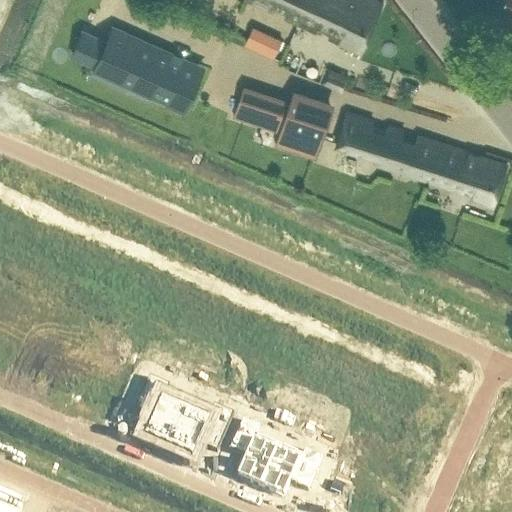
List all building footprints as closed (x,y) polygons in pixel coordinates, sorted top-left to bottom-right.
[(298,22),(308,0),(251,0),(274,10),(277,5),(287,11),(285,16),(298,22)] [(378,0),(308,0),(298,22),(315,30),(318,25),(330,30),(329,36),(360,51),(383,2),(378,0)] [(511,0),(496,0),(495,3),(511,8),(511,0)] [(165,101),(181,108),(198,69),(160,52),(162,48),(114,26),(97,64),(123,76),(120,81),(153,95),(165,101)] [(102,41),(82,32),(72,53),(92,62),(102,41)] [(274,56),(282,39),(268,32),(260,49),(274,56)] [(290,103),(243,87),(234,113),(281,129),(276,142),(314,155),(330,109),(292,97),(290,103)] [(385,130),(373,126),(375,120),(347,111),(337,143),(376,156),(375,162),(412,176),(413,175),(471,195),(471,199),(494,206),(505,161),(417,133),(415,140),(402,136),(404,129),(388,124),(385,130)] [(24,188),(9,221),(40,235),(32,252),(58,264),(73,230),(61,224),(68,208),(24,188)] [(71,249),(64,264),(95,277),(95,276),(134,293),(151,255),(138,250),(142,240),(96,220),(82,254),(71,249)] [(154,271),(139,304),(156,312),(165,291),(207,310),(222,275),(203,267),(205,263),(194,257),(192,262),(174,254),(165,276),(154,271)] [(294,307),(264,293),(244,339),(274,352),(294,307)] [(354,370),(367,340),(350,333),(351,331),(338,325),(337,327),(321,319),(316,330),(304,325),(290,357),(308,365),(314,352),(354,370)] [(4,326),(0,335),(0,382),(2,384),(4,380),(8,382),(15,365),(34,373),(48,341),(28,332),(27,336),(4,326)] [(57,346),(42,378),(59,386),(52,401),(76,412),(97,364),(57,346)] [(378,366),(365,395),(394,408),(401,392),(445,412),(459,379),(415,359),(407,379),(378,366)] [(97,364),(76,412),(86,417),(85,421),(98,427),(109,400),(126,408),(137,381),(97,364)] [(143,441),(167,452),(189,403),(166,393),(168,390),(148,381),(134,413),(152,421),(143,441)] [(187,408),(167,452),(191,462),(198,448),(216,456),(232,418),(212,409),(209,417),(187,408)] [(259,492),(278,448),(256,438),(259,430),(241,422),(228,454),(244,461),(235,482),(259,492)] [(338,441),(319,484),(337,492),(356,449),(338,441)] [(278,448),(259,492),(283,502),(290,486),(295,488),(294,490),(307,495),(322,461),(303,453),(301,458),(278,448)] [(344,492),(335,511),(387,511),(344,492)]
